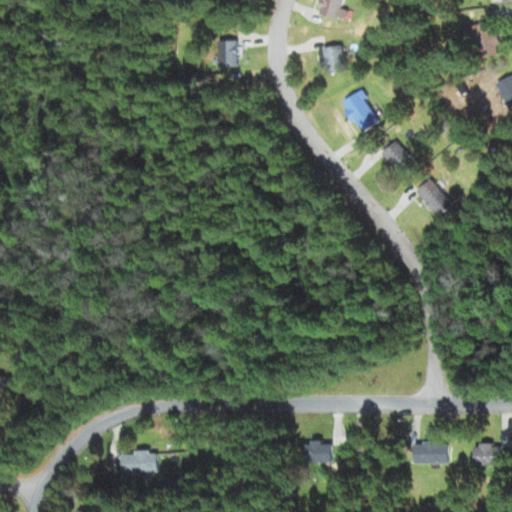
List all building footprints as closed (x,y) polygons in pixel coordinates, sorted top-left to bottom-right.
[(475,26),(483,60),(503,55),(495,21),(475,26)] [(244,40),(225,40),(225,66),(244,66),(244,40)] [(328,46),(328,72),(348,72),(349,46),(328,46)] [(511,76),(499,84),(511,109),(511,108),(511,76)] [(367,134),(385,121),(363,91),(346,105),(367,134)] [(418,165),(398,142),(386,154),(406,176),(418,165)] [(433,180),(420,193),(444,217),(457,204),(433,180)] [(337,462),(337,442),(310,442),(310,462),(337,462)] [(362,443),(362,464),(391,464),(391,443),(362,443)] [(452,463),(452,443),(418,443),(418,463),(452,463)] [(504,466),(504,443),(478,443),(478,466),(504,466)] [(126,473),(161,473),(161,452),(126,452),(126,473)]
